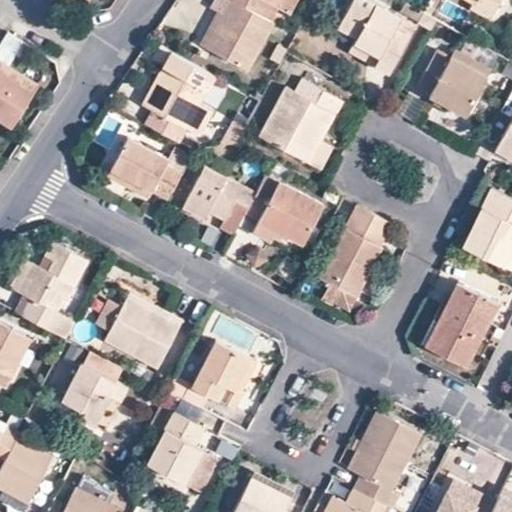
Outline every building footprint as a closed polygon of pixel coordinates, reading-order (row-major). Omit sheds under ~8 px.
[(271,20),(235,0),(230,0),(225,11),(206,45),(248,68),(273,21),(271,20)] [(235,0),(271,20),(277,8),(281,0),(235,0)] [(287,13),(294,0),(281,0),(277,8),(278,9),(287,13)] [(396,28),(401,18),(367,0),(353,0),(339,28),(358,38),(349,52),(390,74),(409,35),(396,28)] [(467,0),(471,2),(468,9),(488,19),(498,0),(467,0)] [(202,43),(206,45),(225,11),(224,11),(219,9),(202,43)] [(420,12),(410,30),(426,38),(436,21),(420,12)] [(161,46),(151,64),(162,70),(143,103),(187,127),(212,80),(215,75),(161,46)] [(456,49),(450,58),(488,78),(493,69),(456,49)] [(468,115),(488,78),(450,58),(437,50),(417,88),(468,115)] [(7,61),(0,57),(0,62),(3,65),(4,66),(3,68),(3,69),(33,88),(37,82),(37,81),(7,61)] [(0,116),(11,124),(33,88),(3,69),(3,68),(4,66),(3,65),(0,62),(0,116)] [(311,161),(325,136),(343,99),(303,78),(296,90),(287,85),(261,136),(311,161)] [(511,120),(496,151),(511,160),(511,120)] [(336,142),(325,136),(311,161),(322,167),(336,142)] [(128,137),(113,170),(138,182),(135,190),(151,197),(154,191),(170,199),(183,174),(167,166),(171,158),(128,137)] [(246,212),(258,189),(206,162),(184,207),(206,219),(210,210),(227,219),(224,227),(235,233),(246,212)] [(110,176),(135,190),(138,182),(113,170),(110,176)] [(266,173),(258,189),(246,212),(259,218),(253,231),(277,243),(281,237),(284,232),(300,240),(304,241),(322,203),(266,173)] [(511,247),(511,199),(491,188),(476,221),(483,224),(477,234),(471,231),(462,246),(504,267),(504,266),(511,247)] [(325,298),(349,311),(383,248),(380,246),(393,222),(357,204),(320,277),(331,283),(325,298)] [(476,221),(471,231),(477,234),(483,224),(476,221)] [(50,268),(34,261),(27,274),(33,278),(26,292),(59,310),(65,297),(68,299),(89,259),(54,241),(48,254),(55,258),(50,268)] [(12,285),(26,292),(33,278),(27,274),(34,261),(33,260),(26,257),(18,272),(12,285)] [(442,316),(440,320),(448,324),(435,349),(435,350),(466,366),(498,303),(457,284),(449,300),(447,306),(445,308),(444,310),(443,313),(442,316)] [(131,292),(128,297),(168,317),(171,312),(164,309),(131,292)] [(184,319),(171,312),(168,317),(128,297),(123,307),(111,329),(106,339),(159,367),(184,319)] [(32,337),(0,320),(0,380),(8,385),(32,337)] [(427,347),(435,350),(435,349),(448,324),(440,320),(439,322),(427,344),(427,346),(427,347)] [(235,386),(252,356),(218,337),(194,384),(237,406),(245,392),(243,391),(235,386)] [(259,359),(252,356),(235,386),(243,391),(251,375),(259,359)] [(77,416),(97,426),(111,396),(121,401),(128,386),(81,363),(64,400),(82,409),(77,416)] [(106,430),(121,401),(111,396),(97,426),(106,430)] [(364,491),(383,500),(394,506),(399,493),(392,490),(407,460),(420,433),(377,411),(349,467),(370,478),(364,491)] [(203,450),(204,449),(197,445),(207,427),(177,412),(151,463),(187,481),(198,461),(203,450)] [(0,471),(0,484),(30,499),(54,453),(18,434),(0,471)] [(213,453),(204,449),(203,450),(198,461),(207,465),(213,453)] [(414,463),(407,460),(392,490),(399,493),(414,463)] [(198,461),(187,481),(197,486),(207,466),(198,461)] [(234,511),(283,511),(293,494),(253,474),(234,511)] [(452,478),(446,490),(476,504),(482,493),(452,478)] [(129,511),(77,487),(64,511),(129,511)] [(489,511),(511,511),(511,492),(502,487),(496,500),(489,511)] [(479,511),(474,509),(476,504),(446,490),(435,511),(479,511)] [(377,511),(383,500),(364,491),(357,505),(339,496),(331,511),(377,511)] [(489,511),(496,500),(482,493),(476,504),(474,509),(479,511),(489,511)] [(325,511),(331,511),(339,496),(334,495),(325,511)]
